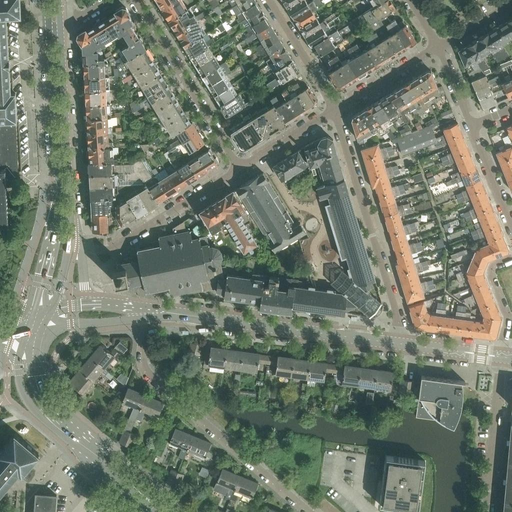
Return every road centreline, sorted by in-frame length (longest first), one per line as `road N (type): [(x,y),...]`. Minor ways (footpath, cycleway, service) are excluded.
road 1 (secondary): [(48,27),(55,204),(30,316)]
road 2 (residential): [(143,313),(144,371),(303,511)]
road 3 (tertiary): [(143,313),(396,344)]
road 4 (residential): [(396,344),(395,313),(332,111)]
road 5 (secondary): [(73,244),(60,25)]
road 6 (residential): [(236,167),(136,0)]
road 7 (residential): [(236,167),(107,252),(73,244)]
road 8 (residential): [(487,511),(499,358)]
road 9 (residential): [(332,111),(267,0)]
road 10 (secondary): [(30,316),(19,378),(28,401),(59,424)]
road 11 (residential): [(332,111),(437,49)]
road 12 (residential): [(185,511),(117,452),(87,446)]
